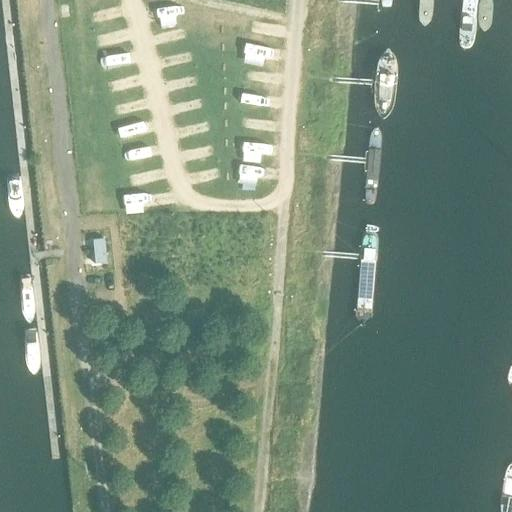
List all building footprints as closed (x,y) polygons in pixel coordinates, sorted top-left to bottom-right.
[(431,0),(419,0),(418,6),(418,14),(418,21),(423,28),(429,22),(432,15),(432,7),(431,0)] [(492,0),(481,0),(480,0),(479,7),(478,21),(479,27),(484,32),(490,28),(491,22),(492,8),(492,0)] [(81,24),(81,34),(103,33),(103,23),(81,24)] [(244,55),(266,57),(267,38),(245,37),(244,55)] [(154,55),(182,54),(182,42),(154,42),(154,55)] [(264,79),(265,67),(239,65),(238,77),(264,79)] [(181,86),(182,76),(159,74),(159,84),(181,86)] [(114,90),(95,93),(97,103),(116,101),(114,90)] [(240,137),(265,136),(264,123),(239,125),(240,137)] [(240,170),(265,172),(266,160),(241,159),(240,170)] [(104,239),(92,241),(94,265),(106,264),(104,239)]
